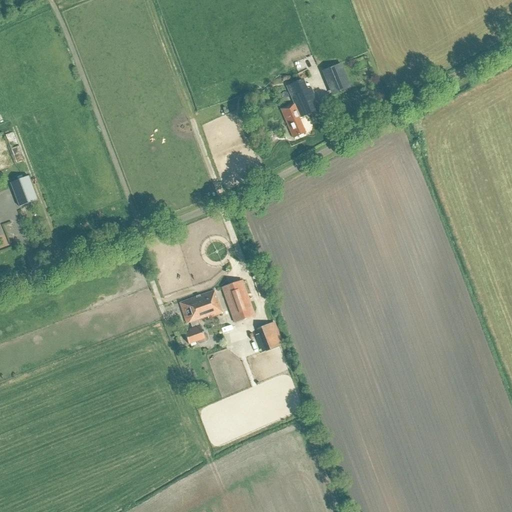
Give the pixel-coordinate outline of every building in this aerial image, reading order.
[(351,57),(332,65),(342,89),(360,82),(351,57)] [(298,119),(319,110),(310,89),(291,97),(294,104),(281,110),(293,139),(304,134),(298,119)] [(37,201),(28,176),(9,183),(18,208),(37,201)] [(255,316),(243,281),(221,288),(233,324),(255,316)] [(222,314),(214,291),(179,304),(187,325),(191,323),(193,329),(189,331),(189,332),(185,334),(189,344),(196,342),(197,344),(199,345),(207,343),(209,340),(207,334),(204,332),(203,333),(200,327),(199,327),(197,321),(208,317),(208,319),(222,314)] [(267,352),(281,346),(273,324),(258,330),(267,352)]
